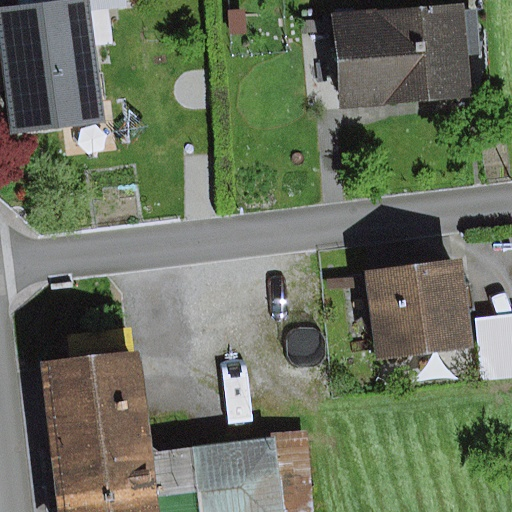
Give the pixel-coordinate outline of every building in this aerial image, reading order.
[(79,0),(17,8),(0,10),(0,57),(10,135),(100,123),(83,0),(79,0)] [(16,0),(17,8),(79,0),(16,0)] [(461,5),(328,15),(335,109),(468,100),(461,5)] [(451,262),(359,274),(370,358),(462,346),(451,262)] [(511,313),(471,319),(479,382),(511,378),(511,313)] [(133,356),(37,366),(51,511),(149,511),(143,454),(133,356)] [(277,511),(270,439),(143,454),(149,511),(277,511)]
